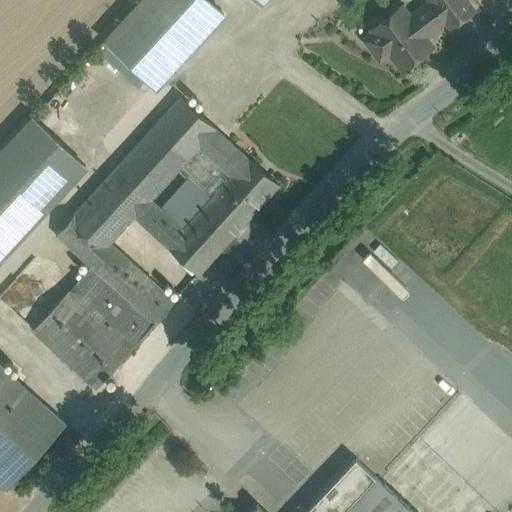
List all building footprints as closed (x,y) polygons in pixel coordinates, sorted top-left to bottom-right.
[(208,0),(141,0),(105,41),(156,88),(224,14),(208,0)] [(464,0),(430,0),(445,20),(450,26),(472,9),(464,0)] [(402,6),(372,29),(379,39),(370,46),(380,60),(390,53),(401,68),(424,51),(418,44),(426,38),(424,36),(445,20),(432,2),(411,18),(402,6)] [(216,127),(181,96),(161,119),(195,150),(199,146),(215,128),(216,127)] [(33,118),(0,153),(0,258),(85,166),(33,118)] [(161,119),(115,169),(149,200),(195,150),(161,119)] [(215,128),(199,146),(208,155),(225,137),(215,128)] [(247,157),(228,140),(212,158),(231,175),(247,157)] [(231,175),(223,184),(218,180),(204,194),(209,199),(218,189),(249,218),(279,184),(248,156),(231,175)] [(149,200),(115,169),(75,212),(109,242),(133,215),(134,216),(149,200)] [(187,179),(161,208),(183,228),(209,199),(204,194),(187,179)] [(209,199),(183,228),(161,208),(160,208),(144,225),(198,274),(249,218),(218,189),(209,199)] [(109,242),(75,212),(55,234),(90,266),(154,323),(174,301),(109,242)] [(154,323),(90,266),(66,292),(130,350),(154,323)] [(130,350),(66,292),(33,329),(97,387),(130,350)] [(64,423),(0,365),(0,480),(7,487),(64,423)] [(116,380),(110,375),(105,381),(111,385),(116,380)] [(412,511),(356,458),(308,509),(300,502),(290,511),(412,511)]
